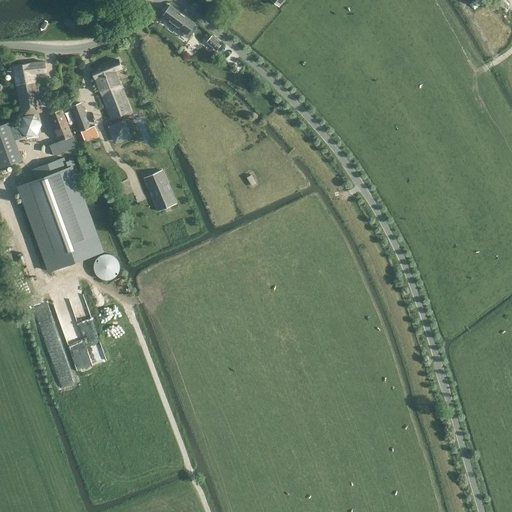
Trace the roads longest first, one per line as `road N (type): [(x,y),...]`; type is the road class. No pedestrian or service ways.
road 1 (unclassified): [(481,511),(436,360),(382,220),(307,116),(175,0)]
road 2 (track): [(127,305),(76,268),(38,288),(16,259),(0,188),(25,172),(48,137),(50,49)]
road 3 (track): [(207,511),(127,305),(184,285)]
road 4 (unclassified): [(0,47),(99,43),(157,0)]
